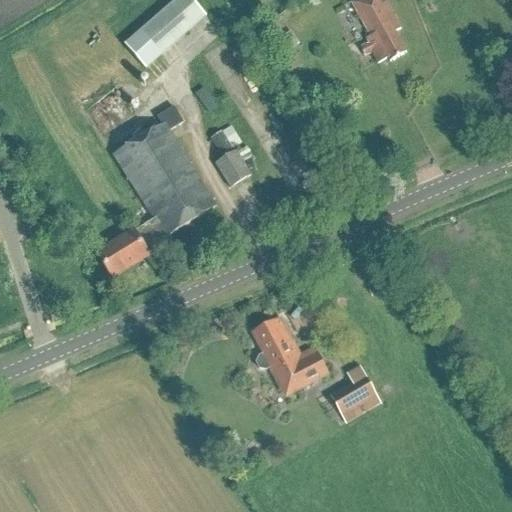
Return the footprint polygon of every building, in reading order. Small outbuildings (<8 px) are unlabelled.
[(190,0),(178,0),(124,46),(145,72),(206,20),(207,19),(190,0)] [(395,34),(401,30),(398,25),(398,26),(383,0),(356,0),(351,3),(373,44),(368,47),(368,46),(360,50),(364,57),(371,53),(378,66),(388,60),(390,64),(406,55),(395,34)] [(300,21),(288,27),(296,42),(308,35),(300,21)] [(202,90),(194,96),(205,111),(213,105),(202,90)] [(97,257),(113,282),(153,255),(150,250),(172,235),(217,205),(169,133),(183,124),(173,109),(157,119),(162,127),(116,158),(157,219),(138,232),(134,234),(134,233),(97,257)] [(277,132),(282,148),(297,144),(292,128),(277,132)] [(252,176),(238,154),(237,152),(216,165),(231,190),(252,176)] [(259,359),(256,365),(260,371),(266,372),(271,369),(287,397),(325,377),(310,351),(300,356),(281,321),(254,335),(264,355),(259,359)] [(362,379),(329,399),(346,427),(379,407),(362,379)]
